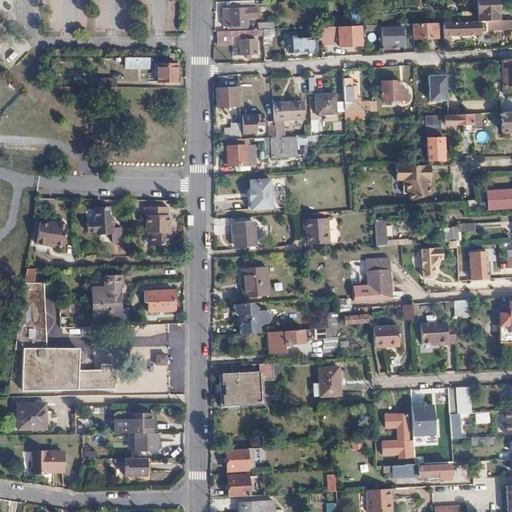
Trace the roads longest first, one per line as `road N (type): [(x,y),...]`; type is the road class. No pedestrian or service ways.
road 1 (residential): [(201,74),(198,496)]
road 2 (residential): [(511,51),(201,74)]
road 3 (residential): [(198,496),(127,500),(0,489)]
road 4 (residential): [(383,382),(511,376)]
